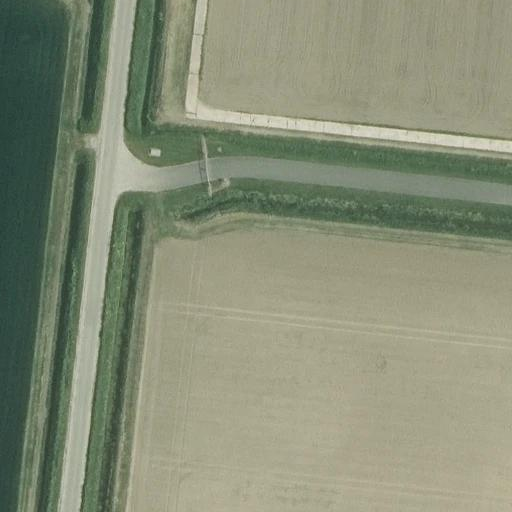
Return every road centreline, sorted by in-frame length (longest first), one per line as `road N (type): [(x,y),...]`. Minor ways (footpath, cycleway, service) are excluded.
road 1 (unclassified): [(68,511),(125,0)]
road 2 (track): [(202,0),(189,115),(511,149)]
road 3 (track): [(77,0),(62,142),(108,148)]
